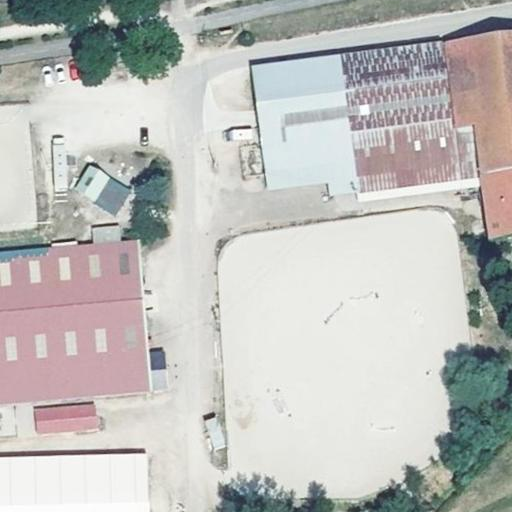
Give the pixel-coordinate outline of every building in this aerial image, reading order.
[(511,37),(252,70),(257,111),(263,160),(353,149),(359,193),(483,177),(485,187),(492,244),(511,240),(511,37)] [(330,197),(359,193),(353,149),(263,160),(267,190),(328,183),(330,197)] [(361,203),(485,187),(483,177),(359,193),(361,203)] [(67,181),(60,195),(71,201),(78,187),(67,181)] [(78,187),(71,201),(77,204),(85,190),(78,187)] [(0,257),(0,265),(138,254),(137,246),(0,257)] [(0,408),(148,397),(138,254),(0,265),(0,408)] [(150,370),(152,391),(166,390),(165,369),(150,370)] [(98,429),(96,402),(33,407),(35,434),(98,429)] [(204,420),(213,450),(225,446),(216,416),(204,420)] [(0,511),(149,511),(148,452),(0,455),(0,511)]
